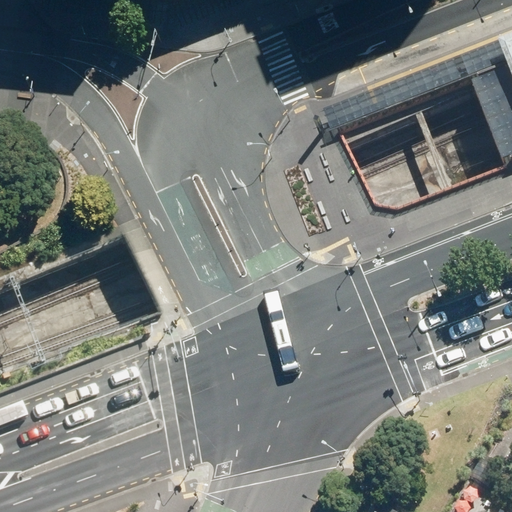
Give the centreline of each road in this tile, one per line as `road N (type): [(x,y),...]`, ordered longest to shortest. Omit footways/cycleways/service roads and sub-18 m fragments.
road 1 (primary): [(266,407),(0,509)]
road 2 (residential): [(161,93),(202,145),(268,283),(248,342)]
road 3 (primary): [(248,342),(511,242)]
road 4 (primary): [(0,437),(248,342)]
road 5 (primary): [(511,322),(266,407)]
road 6 (residential): [(248,342),(197,299),(140,159)]
road 7 (residential): [(140,159),(83,85),(38,55)]
road 8 (residential): [(38,55),(100,58),(161,93)]
